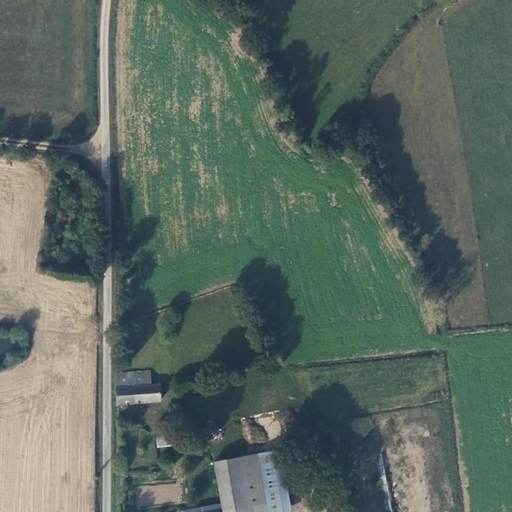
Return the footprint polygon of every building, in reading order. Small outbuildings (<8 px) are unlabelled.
[(118,372),(117,404),(160,401),(159,383),(151,383),(151,371),(118,372)] [(170,435),(155,437),(157,448),(172,445),(170,435)] [(291,511),(283,453),(258,457),(265,511),(291,511)] [(221,511),(265,511),(258,457),(214,463),(221,511)] [(314,511),(329,511),(322,473),(308,475),(314,511)]
